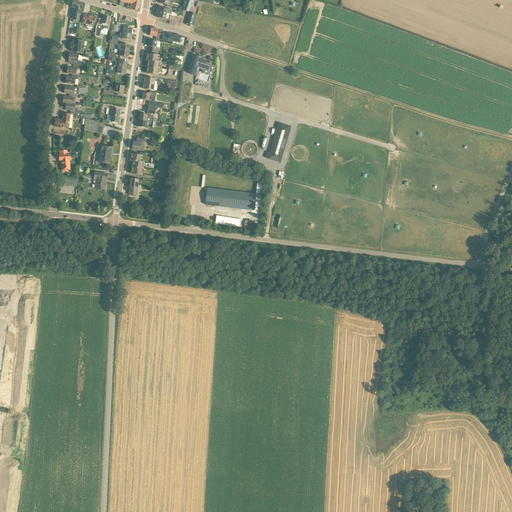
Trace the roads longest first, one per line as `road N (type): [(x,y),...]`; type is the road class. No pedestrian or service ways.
road 1 (unclassified): [(480,265),(115,221)]
road 2 (track): [(511,138),(217,46)]
road 3 (tertiary): [(102,511),(115,221)]
road 4 (residential): [(54,214),(50,139),(68,0)]
road 5 (tertiary): [(115,221),(143,17)]
